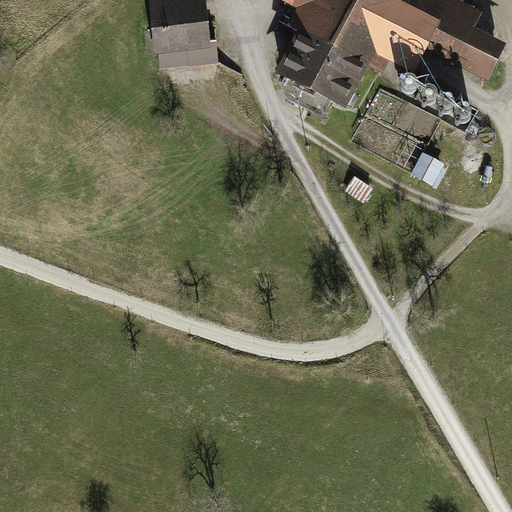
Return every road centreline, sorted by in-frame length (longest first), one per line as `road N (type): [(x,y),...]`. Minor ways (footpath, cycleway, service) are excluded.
road 1 (track): [(389,319),(349,346),(272,349),(0,253)]
road 2 (unclassified): [(389,319),(272,109),(232,0)]
road 3 (track): [(272,109),(385,184),(440,210),(511,228)]
road 4 (track): [(502,511),(389,319)]
road 5 (track): [(389,319),(511,188)]
